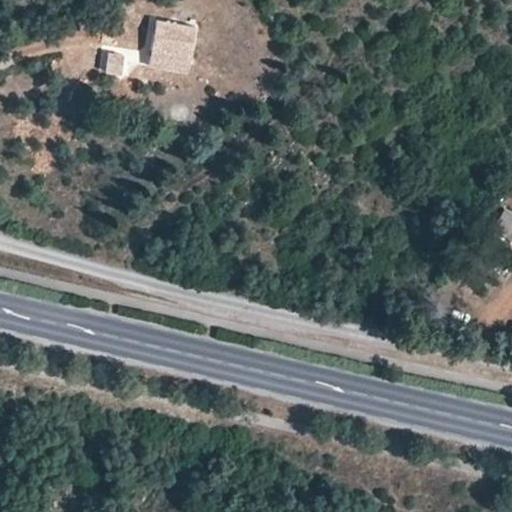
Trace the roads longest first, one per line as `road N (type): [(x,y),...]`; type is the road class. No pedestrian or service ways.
road 1 (track): [(511,374),(103,274),(0,241)]
road 2 (primary): [(511,428),(0,307)]
